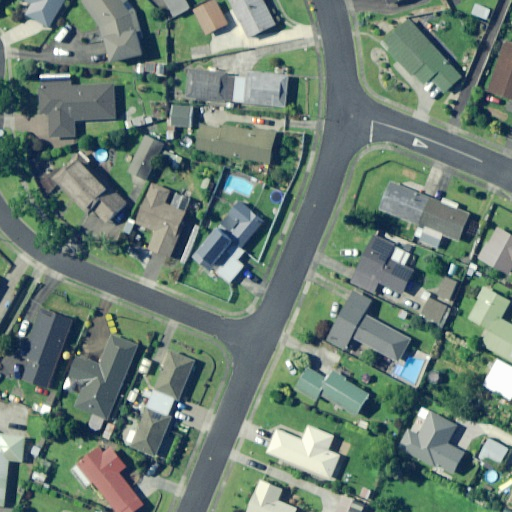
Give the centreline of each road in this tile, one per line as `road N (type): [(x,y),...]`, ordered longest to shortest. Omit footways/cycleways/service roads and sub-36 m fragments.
road 1 (residential): [(0,207),(47,255),(260,343)]
road 2 (residential): [(260,343),(339,157),(346,113)]
road 3 (residential): [(192,511),(260,343)]
road 4 (residential): [(346,113),(447,146),(511,178)]
